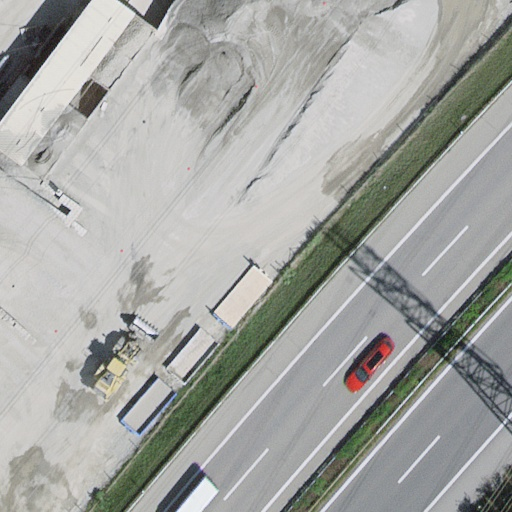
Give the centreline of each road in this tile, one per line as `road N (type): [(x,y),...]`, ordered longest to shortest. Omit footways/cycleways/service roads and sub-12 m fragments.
road 1 (motorway): [(511,181),(216,511)]
road 2 (motorway): [(374,511),(511,357)]
